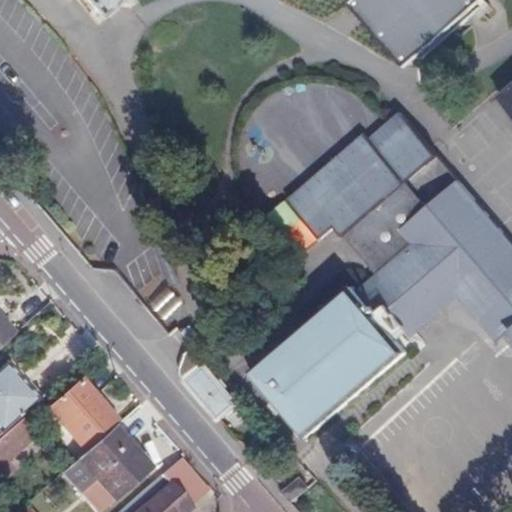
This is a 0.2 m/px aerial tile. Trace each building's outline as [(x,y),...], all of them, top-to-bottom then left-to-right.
[(91,0),(101,11),(115,0),(91,0)] [(348,0),(403,64),(417,52),(419,55),(483,0),(348,0)] [(511,89),(502,99),(511,110),(511,89)] [(354,298),(401,355),(428,330),(457,302),(495,346),(511,330),(511,246),(398,118),(379,135),(370,144),(361,137),(288,203),(320,241),(334,231),(375,277),(369,284),(354,298)] [(309,441),(401,355),(354,298),(345,289),(253,376),(309,441)] [(242,316),(258,333),(270,321),(255,304),(242,316)] [(0,347),(13,336),(0,320),(0,347)] [(192,342),(200,336),(193,327),(185,334),(192,342)] [(240,405),(193,352),(190,384),(224,422),(240,405)] [(19,417),(38,401),(6,364),(0,369),(0,432),(0,433),(19,417)] [(106,410),(82,381),(47,409),(79,447),(108,423),(101,414),(106,410)] [(29,429),(19,417),(0,433),(0,450),(2,453),(29,429)] [(96,480),(113,500),(150,468),(113,426),(76,457),(96,480)] [(96,480),(76,457),(61,470),(80,493),(96,480)] [(181,511),(206,491),(179,461),(161,477),(168,485),(138,511),(181,511)] [(301,482),(284,496),(291,506),(309,492),(301,482)]
